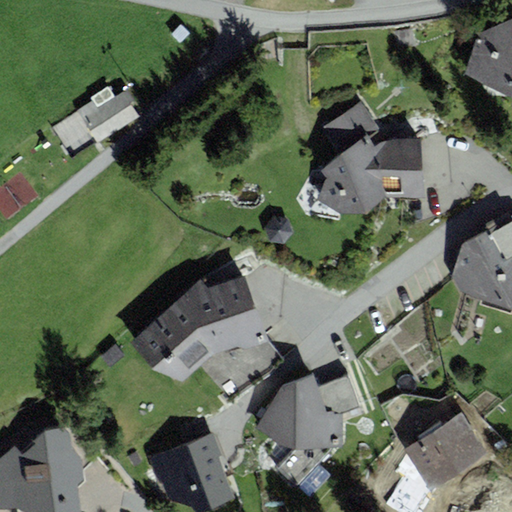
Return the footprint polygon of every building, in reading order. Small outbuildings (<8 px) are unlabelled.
[(511,18),(477,35),(465,74),(511,98),(511,18)] [(109,88),(75,110),(98,144),(140,116),(123,92),(115,97),(109,88)] [(343,154),(320,171),(326,179),(316,201),(340,215),(369,214),(385,198),(425,199),(421,139),(393,139),(374,146),(368,136),(380,130),(360,102),(324,128),(343,154)] [(511,270),(509,264),(511,262),(511,215),(460,245),(454,278),(461,292),(511,312),(511,311),(511,270)] [(199,280),(131,342),(152,369),(183,383),(212,355),(238,347),(247,350),(269,341),(245,277),(207,288),(199,280)] [(313,373),(281,385),(255,432),(294,451),(275,468),(310,498),(330,475),(318,465),(332,448),(343,447),(343,414),(360,407),(348,375),(318,386),(313,373)] [(462,412),(393,453),(419,497),(488,456),(462,412)] [(15,447),(0,459),(0,508),(18,508),(26,511),(81,511),(77,484),(83,478),(82,461),(72,449),(71,435),(61,428),(45,430),(33,442),(35,443),(23,455),(15,447)] [(213,433),(149,457),(166,498),(195,511),(205,511),(235,498),(220,458),(223,456),(213,433)]
